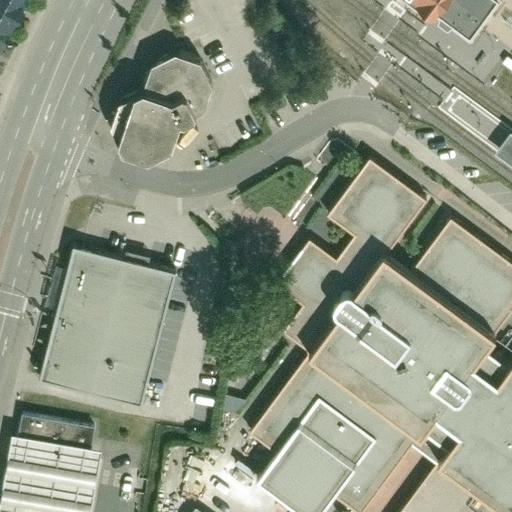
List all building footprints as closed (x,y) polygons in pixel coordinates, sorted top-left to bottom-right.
[(0,0),(0,26),(10,32),(26,0),(0,0)] [(413,0),(466,40),(470,43),(482,27),(501,3),(497,0),(413,0)] [(110,118),(121,143),(145,152),(167,142),(176,117),(194,111),(192,103),(207,98),(214,80),(202,54),(177,45),(155,55),(143,85),(139,83),(119,93),(110,118)] [(511,137),(500,154),(511,162),(511,137)] [(337,254),(310,234),(293,257),(277,279),(303,299),(284,325),(310,345),(248,428),(274,448),(257,471),(312,511),(315,511),(334,487),(361,507),(413,438),(425,447),(438,456),(395,511),(511,511),(511,355),(510,358),(485,339),(511,303),(511,257),(451,212),(411,265),(388,247),(427,194),(371,153),(329,209),(356,229),(337,254)] [(174,266),(74,241),(42,371),(141,396),(174,266)] [(96,423),(26,410),(22,433),(92,446),(96,423)] [(22,433),(11,431),(0,488),(0,511),(87,511),(100,448),(92,446),(22,433)] [(211,511),(195,501),(187,511),(211,511)]
